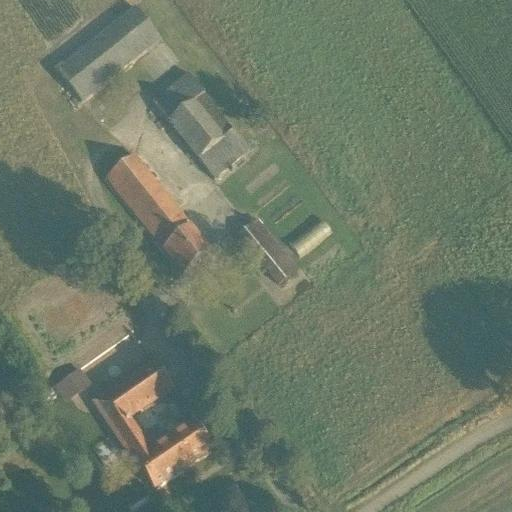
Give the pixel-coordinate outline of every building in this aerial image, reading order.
[(81,105),(97,92),(161,41),(135,10),(56,73),(81,105)] [(214,182),(229,169),(249,154),(189,76),(153,105),(214,182)] [(183,277),(211,254),(134,158),(106,180),(183,277)] [(278,287),(294,274),(297,272),(256,222),(237,236),(278,287)] [(151,450),(131,421),(173,392),(155,366),(96,405),(154,492),(214,451),(193,421),(151,450)]
